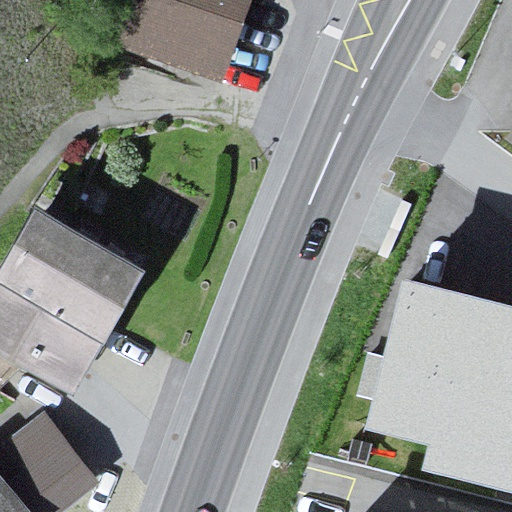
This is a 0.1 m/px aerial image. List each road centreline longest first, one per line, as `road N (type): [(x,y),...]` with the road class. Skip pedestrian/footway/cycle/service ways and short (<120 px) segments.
road 1 (primary): [(195,511),(364,81)]
road 2 (residential): [(364,81),(511,196)]
